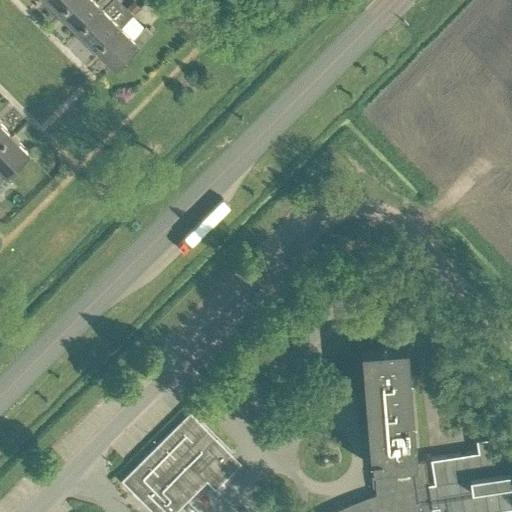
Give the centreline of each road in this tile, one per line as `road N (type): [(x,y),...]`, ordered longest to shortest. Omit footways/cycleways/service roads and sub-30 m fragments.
road 1 (primary): [(0,392),(394,0)]
road 2 (residential): [(30,511),(325,216)]
road 3 (residential): [(511,339),(389,215),(361,207),(325,216)]
